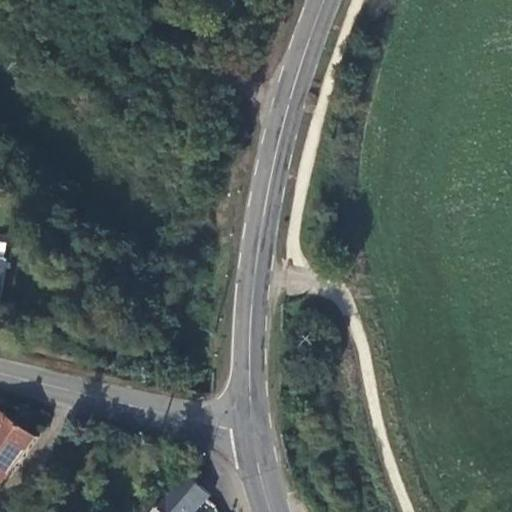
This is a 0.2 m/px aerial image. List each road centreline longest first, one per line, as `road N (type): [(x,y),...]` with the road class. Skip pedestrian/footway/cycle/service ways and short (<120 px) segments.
road 1 (secondary): [(252,428),(257,275),(288,100)]
road 2 (secondary): [(0,374),(231,431),(252,428)]
